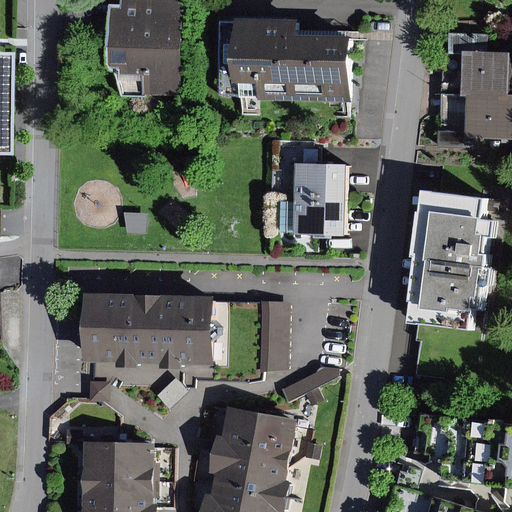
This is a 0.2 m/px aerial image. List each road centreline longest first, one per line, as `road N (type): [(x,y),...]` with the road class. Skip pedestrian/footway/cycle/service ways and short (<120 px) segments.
road 1 (residential): [(352,511),(399,234),(420,0)]
road 2 (residential): [(46,0),(33,511)]
